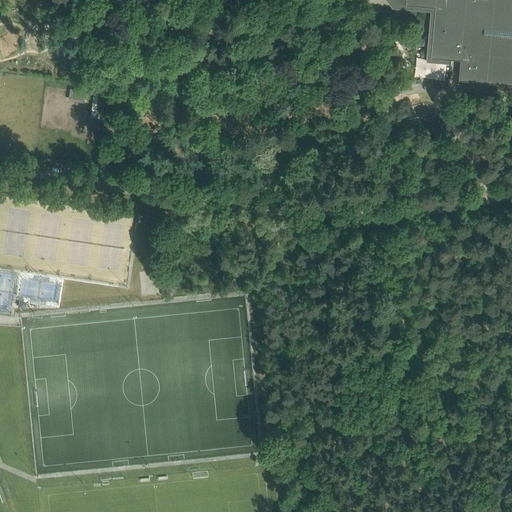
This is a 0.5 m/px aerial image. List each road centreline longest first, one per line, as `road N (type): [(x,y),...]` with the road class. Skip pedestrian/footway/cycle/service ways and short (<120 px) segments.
road 1 (track): [(511,127),(471,112),(417,110),(353,147),(283,166),(161,84),(111,78),(101,50),(119,0)]
road 2 (unclassified): [(0,169),(302,220),(379,217)]
road 3 (track): [(304,457),(305,432),(322,419),(409,424),(438,414),(442,390),(397,304),(379,217)]
road 4 (track): [(511,193),(379,217)]
